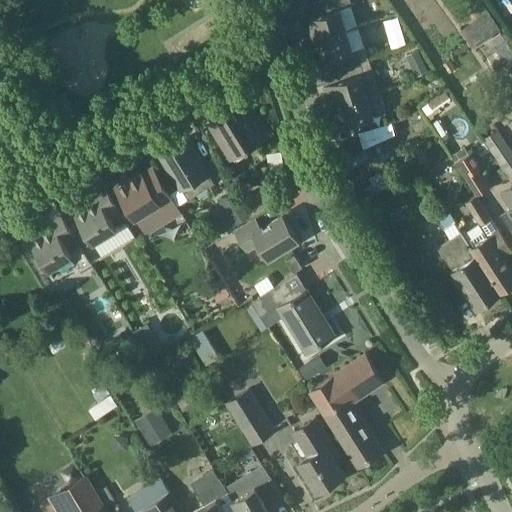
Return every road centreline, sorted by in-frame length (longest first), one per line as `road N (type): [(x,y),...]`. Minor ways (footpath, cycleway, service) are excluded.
road 1 (residential): [(462,386),(429,368),(333,217),(262,0)]
road 2 (residential): [(366,511),(426,466),(469,446)]
